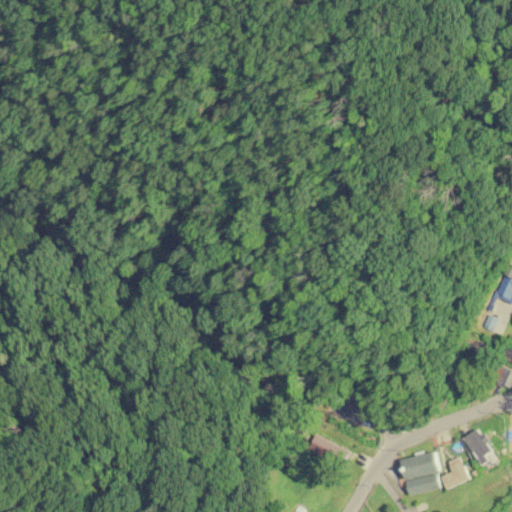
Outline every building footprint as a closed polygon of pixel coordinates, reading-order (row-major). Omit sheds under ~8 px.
[(484,325),(493,328),(498,315),(492,313),(497,297),(511,302),(511,263),(507,262),(484,325)] [(511,369),(501,364),(494,380),(511,387),(511,369)] [(496,456),(479,428),(463,437),(481,466),(496,456)] [(309,452),(344,465),(350,448),(315,435),(309,452)] [(404,478),(440,473),(437,452),(401,457),(404,478)] [(470,479),(460,456),(448,461),(452,471),(441,476),(447,489),(470,479)] [(407,479),(409,493),(440,489),(438,474),(407,479)]
